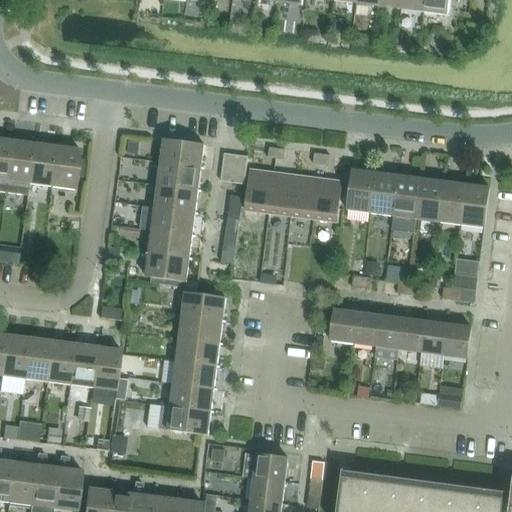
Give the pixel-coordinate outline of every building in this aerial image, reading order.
[(379,0),(378,7),(401,10),(402,0),(379,0)] [(402,0),(401,10),(423,13),(425,0),(402,0)] [(425,0),(423,13),(447,16),(448,0),(425,0)] [(0,193),(4,194),(11,142),(0,140),(0,193)] [(204,146),(164,141),(161,164),(201,170),(204,146)] [(28,185),(33,145),(11,142),(4,194),(27,197),(28,185)] [(139,155),(140,143),(128,142),(126,154),(139,155)] [(28,185),(51,188),(56,148),(33,145),(28,185)] [(56,148),(51,188),(74,191),(79,151),(56,148)] [(268,159),(275,160),(277,149),(270,149),(268,159)] [(277,149),(275,160),(283,161),(285,150),(277,149)] [(312,165),(321,166),(322,155),(314,154),(312,165)] [(322,155),(321,166),(328,167),(330,156),(322,155)] [(224,159),(220,183),(232,184),(235,160),(224,159)] [(235,160),(232,184),(244,186),(247,162),(235,160)] [(201,170),(161,164),(158,187),(198,192),(201,170)] [(352,171),(347,211),(371,214),(376,174),(352,171)] [(245,211),(268,214),(273,175),(250,172),(245,211)] [(376,174),(371,214),(393,217),(398,177),(376,174)] [(268,214),(291,217),(296,178),(273,175),(268,214)] [(416,220),(421,180),(398,177),(393,217),(394,217),(392,230),(415,233),(416,220)] [(291,217),(314,220),(319,181),(296,178),(291,217)] [(421,180),(416,220),(438,223),(443,183),(421,180)] [(314,220),(337,223),(341,184),(319,181),(314,220)] [(443,183),(438,223),(461,226),(466,186),(443,183)] [(461,226),(484,229),(490,189),(466,186),(461,226)] [(198,192),(158,187),(155,209),(195,215),(198,192)] [(228,220),(240,222),(243,198),(230,197),(228,220)] [(195,215),(155,209),(152,232),(192,237),(195,215)] [(240,222),(228,220),(224,242),(237,243),(240,222)] [(192,237),(152,232),(149,255),(189,260),(192,237)] [(220,267),(232,268),(237,243),(224,242),(220,267)] [(41,262),(43,246),(34,245),(31,261),(41,262)] [(0,261),(18,264),(20,253),(0,250),(0,261)] [(189,260),(149,255),(146,278),(186,283),(189,260)] [(377,278),(379,268),(366,266),(365,277),(377,278)] [(478,279),(477,278),(454,275),(452,289),(476,292),(478,279)] [(353,277),(352,289),(361,290),(362,278),(353,277)] [(362,278),(361,290),(370,291),(371,279),(362,278)] [(185,289),(186,283),(151,279),(150,284),(185,289)] [(397,294),(406,296),(407,284),(398,283),(397,294)] [(407,284),(406,296),(415,297),(416,285),(407,284)] [(442,300),(451,302),(452,290),(443,289),(442,300)] [(452,290),(451,302),(460,303),(462,291),(452,290)] [(462,291),(460,303),(472,304),(473,293),(462,291)] [(226,300),(185,294),(182,318),(223,323),(226,300)] [(358,313),(334,310),(330,342),(354,345),(358,313)] [(380,316),(358,313),(354,345),(376,348),(380,316)] [(403,319),(380,316),(376,348),(375,358),(398,361),(399,351),(403,319)] [(223,323),(182,318),(179,340),(220,345),(223,323)] [(425,322),(403,319),(399,351),(421,354),(425,322)] [(448,325),(425,322),(421,354),(444,357),(448,325)] [(471,329),(448,325),(444,357),(467,360),(471,329)] [(6,337),(1,377),(24,380),(29,340),(6,337)] [(29,340),(24,380),(46,383),(52,343),(29,340)] [(220,345),(179,340),(176,363),(217,368),(220,345)] [(52,343),(46,383),(69,386),(74,345),(52,343)] [(74,345),(69,386),(92,389),(97,348),(74,345)] [(97,348),(92,389),(115,392),(115,389),(116,380),(120,351),(97,348)] [(217,368),(176,363),(173,385),(214,390),(217,368)] [(116,380),(115,389),(125,390),(126,381),(116,380)] [(214,390),(173,385),(170,408),(211,413),(214,390)] [(438,397),(422,394),(420,405),(436,407),(438,397)] [(462,399),(451,397),(439,396),(438,407),(450,409),(461,410),(462,399)] [(76,422),(88,423),(90,409),(78,408),(76,422)] [(167,431),(201,435),(208,436),(211,413),(170,408),(167,431)] [(38,441),(40,428),(26,426),(25,440),(38,441)] [(4,428),(3,439),(15,441),(16,429),(4,428)] [(47,428),(46,443),(59,445),(61,430),(47,428)] [(124,455),(126,438),(111,436),(109,454),(124,455)] [(97,440),(96,450),(106,452),(107,442),(97,440)] [(0,449),(0,502),(8,504),(13,463),(0,461),(0,454),(1,450),(0,449)] [(211,461),(223,463),(225,452),(212,450),(211,461)] [(46,455),(37,454),(35,466),(30,506),(29,511),(52,511),(53,509),(58,469),(44,467),(46,455)] [(254,479),(285,483),(288,459),(257,455),(257,456),(245,454),(242,478),(254,480),(254,479)] [(53,509),(75,511),(76,511),(81,472),(67,470),(68,458),(59,457),(58,469),(53,509)] [(313,462),(311,477),(310,486),(321,487),(324,464),(313,462)] [(13,463),(8,504),(30,506),(35,466),(13,463)] [(342,472),(336,511),(511,511),(511,488),(511,495),(343,472),(342,472)] [(254,480),(251,501),(282,505),(285,483),(254,479),(254,480)] [(321,487),(310,486),(308,495),(320,496),(321,487)] [(86,489),(83,511),(107,511),(110,492),(86,489)] [(110,492),(107,511),(130,511),(133,495),(110,492)] [(133,495),(130,511),(153,511),(155,498),(133,495)] [(320,496),(308,495),(307,508),(318,510),(320,496)] [(206,496),(205,504),(215,505),(216,497),(206,496)] [(155,498),(153,511),(176,511),(178,501),(155,498)] [(178,501),(176,511),(200,511),(201,504),(178,501)] [(281,511),(282,505),(251,501),(249,511),(281,511)]
